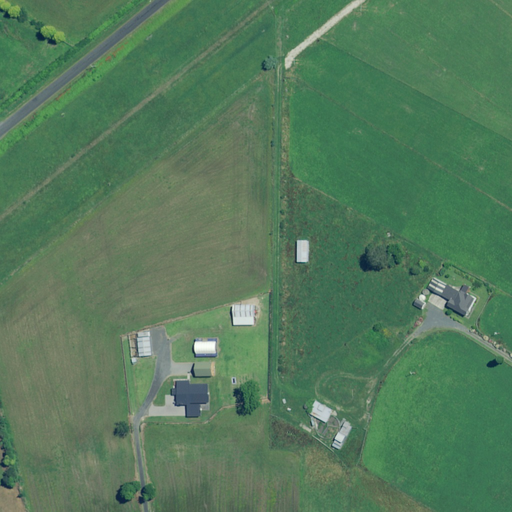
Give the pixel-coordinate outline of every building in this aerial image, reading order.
[(308,263),(309,242),(300,241),(299,263),(308,263)] [(471,288),(464,285),(460,292),(434,279),(429,289),(452,301),(449,307),(467,316),(476,299),(468,294),(471,288)] [(423,310),(426,304),(418,300),(415,306),(423,310)] [(255,326),(255,306),(235,306),(235,326),(255,326)] [(153,356),(151,338),(139,339),(141,357),(153,356)] [(202,377),(214,377),(214,363),(198,363),(198,377),(194,377),(194,381),(182,381),(182,398),(191,398),(191,402),(205,402),(205,396),(210,396),(210,389),(210,382),(202,381),(202,377)] [(334,411),(317,402),(311,414),(327,423),(334,411)] [(354,425),(347,421),(333,446),(340,450),(354,425)]
